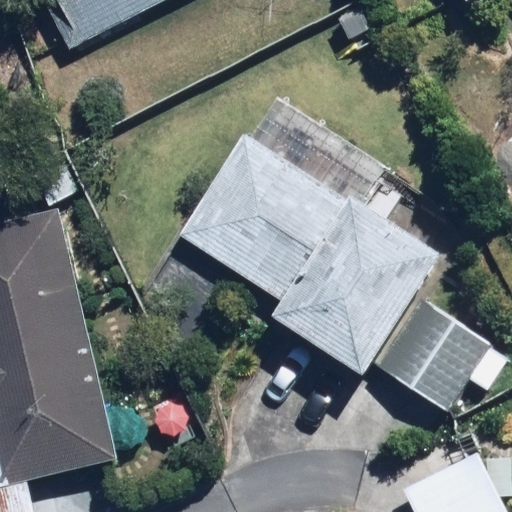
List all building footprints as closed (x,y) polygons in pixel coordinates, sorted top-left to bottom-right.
[(43,0),(70,54),(180,0),(43,0)] [(467,0),(473,11),(494,0),(467,0)] [(274,97),(247,138),(183,236),(285,303),(270,326),(367,390),(372,381),(444,428),(469,389),(491,403),(511,370),(511,369),(423,311),(452,266),(383,220),(407,184),(274,97)] [(81,196),(57,144),(21,160),(45,213),(81,196)] [(120,465),(61,218),(0,232),(0,511),(39,511),(33,486),(120,465)] [(422,511),(502,511),(473,461),(413,495),(422,511)]
